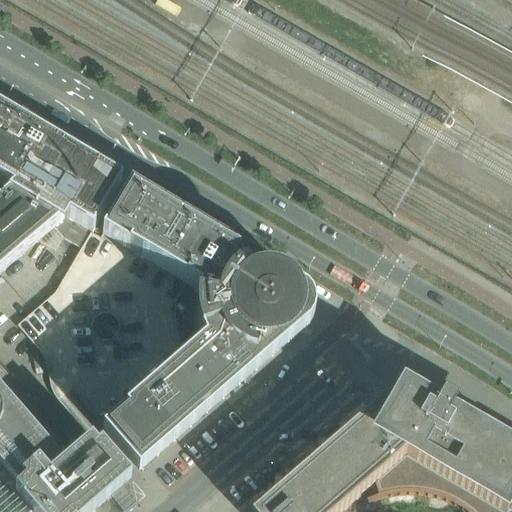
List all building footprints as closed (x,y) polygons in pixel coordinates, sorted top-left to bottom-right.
[(121,185),(23,127),(17,123),(17,122),(14,120),(12,120),(11,120),(0,113),(0,274),(53,229),(63,240),(82,252),(93,233),(93,232),(113,199),(121,185)] [(138,476),(308,329),(311,325),(314,320),(315,314),(315,308),(313,303),(309,298),(305,294),(130,190),(102,238),(185,287),(199,295),(196,301),(194,315),(195,328),(199,340),(199,342),(201,341),(204,347),(191,357),(105,432),(102,435),(138,476)] [(175,328),(175,321),(174,315),(175,304),(185,287),(102,238),(93,233),(82,252),(55,297),(18,330),(41,356),(43,359),(45,363),(47,368),(48,372),(49,378),(51,388),(52,393),(54,396),(55,400),(58,403),(63,399),(71,392),(105,432),(191,357),(179,343),(177,335),(175,328)] [(0,394),(63,468),(76,457),(0,368),(0,394)] [(511,511),(511,458),(478,439),(487,423),(490,425),(491,423),(438,392),(437,394),(439,396),(430,411),(401,395),(393,409),(385,405),(261,511),(511,511)] [(0,511),(97,511),(109,502),(124,489),(130,483),(100,449),(99,450),(97,452),(91,444),(76,457),(63,468),(0,394),(0,511)]
